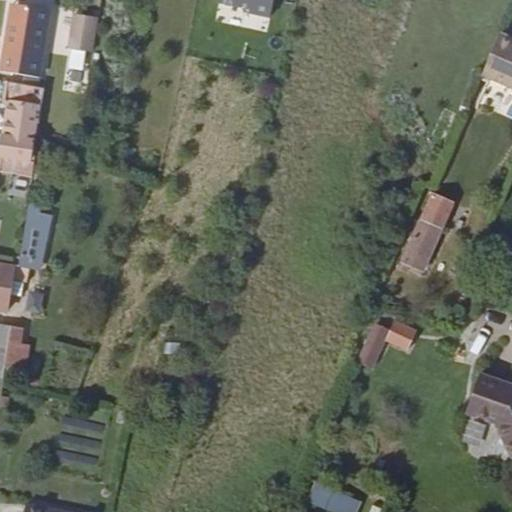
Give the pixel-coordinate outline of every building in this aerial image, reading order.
[(216,0),(216,1),(236,5),(235,10),(267,17),(270,0),(216,0)] [(18,87),(34,89),(45,13),(15,8),(10,41),(9,46),(0,44),(0,45),(0,75),(19,78),(18,87)] [(86,57),(92,22),(70,18),(64,53),(86,57)] [(511,42),(498,37),(481,79),(510,90),(511,97),(511,42)] [(34,142),(42,91),(34,89),(18,87),(6,84),(5,89),(3,88),(1,96),(5,97),(0,131),(0,174),(29,179),(34,142)] [(450,211),(431,202),(399,275),(406,278),(408,272),(421,278),(450,211)] [(15,270),(13,282),(24,284),(28,260),(35,261),(39,229),(21,226),(15,267),(15,270)] [(7,281),(13,282),(15,270),(0,268),(0,315),(1,316),(7,281)] [(372,378),(389,338),(377,333),(359,373),(372,378)] [(511,381),(480,370),(465,408),(497,419),(511,452),(511,451),(511,381)] [(330,511),(357,511),(362,501),(315,481),(306,502),(330,511)]
